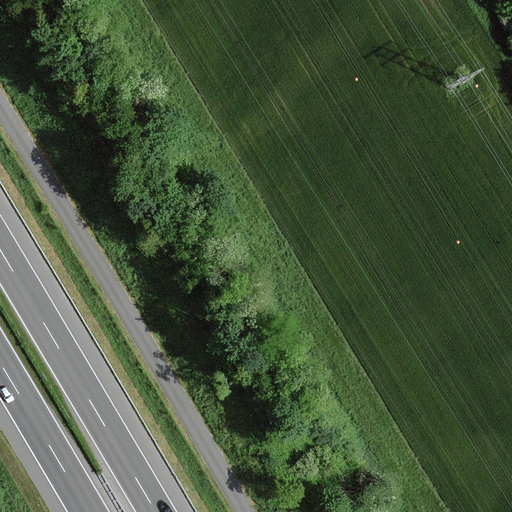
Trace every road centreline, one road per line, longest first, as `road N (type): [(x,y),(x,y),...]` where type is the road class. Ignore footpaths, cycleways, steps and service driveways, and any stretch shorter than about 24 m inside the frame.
road 1 (unclassified): [(0,101),(244,511)]
road 2 (motorway): [(156,511),(0,248)]
road 3 (motorway): [(0,363),(88,511)]
